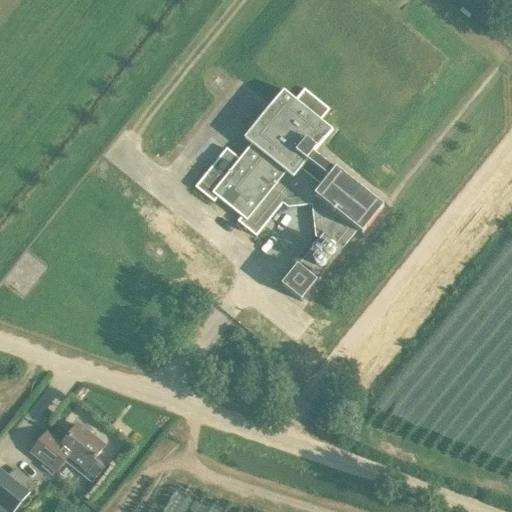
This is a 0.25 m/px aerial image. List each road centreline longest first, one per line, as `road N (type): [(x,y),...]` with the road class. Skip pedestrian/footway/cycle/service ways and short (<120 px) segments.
road 1 (unclassified): [(484,511),(0,342)]
road 2 (track): [(200,411),(193,468),(307,511)]
road 3 (track): [(239,0),(135,135)]
